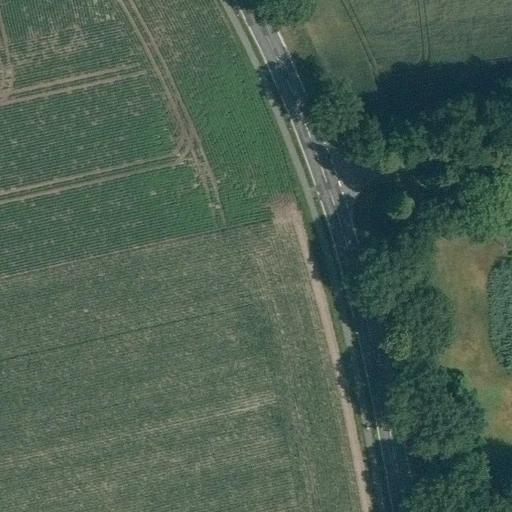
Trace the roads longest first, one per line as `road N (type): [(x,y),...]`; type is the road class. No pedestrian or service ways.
road 1 (tertiary): [(327,175),(403,511)]
road 2 (tertiary): [(252,0),(327,175)]
road 3 (residential): [(511,151),(327,175)]
